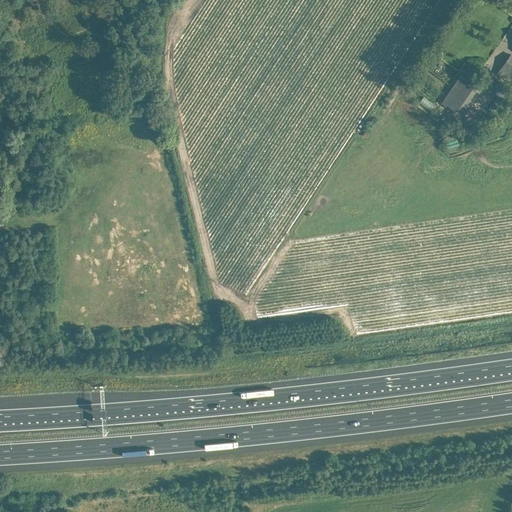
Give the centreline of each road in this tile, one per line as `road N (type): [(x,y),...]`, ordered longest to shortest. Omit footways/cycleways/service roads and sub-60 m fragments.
road 1 (motorway): [(511,371),(181,412),(0,422)]
road 2 (motorway): [(0,454),(511,403)]
